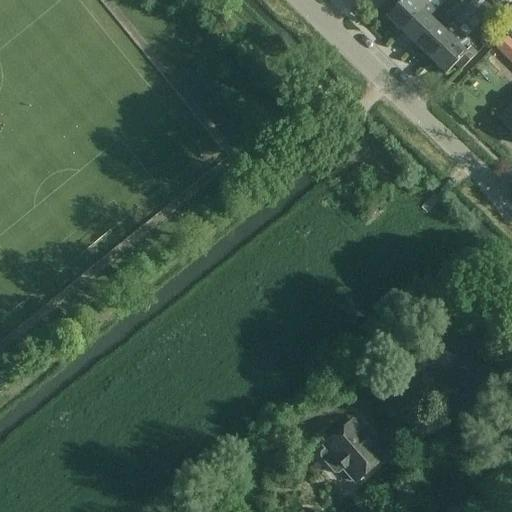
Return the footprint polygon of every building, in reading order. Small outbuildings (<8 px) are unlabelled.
[(402,0),(385,18),(400,32),(431,0),(402,0)] [(431,0),(400,32),(415,46),(435,26),(428,19),(446,0),(431,0)] [(474,0),(466,9),(473,15),(484,4),(479,0),(474,0)] [(469,35),(483,21),(492,12),(484,4),(469,20),(461,28),(469,35)] [(462,14),(453,23),(460,29),(461,28),(469,20),(462,14)] [(415,46),(430,60),(460,29),(453,23),(443,34),(435,26),(415,46)] [(468,37),(460,29),(430,60),(445,75),(455,65),(460,71),(476,54),(470,48),(465,53),(458,47),(468,37)] [(495,50),(505,59),(511,52),(511,42),(507,38),(495,50)] [(311,91),(298,104),(305,112),(318,98),(315,95),(313,92),(311,91)] [(511,106),(498,120),(511,133),(511,106)] [(338,475),(343,470),(355,483),(380,462),(361,440),(363,437),(351,423),(323,447),(325,449),(320,454),(319,459),(333,474),(338,475)]
